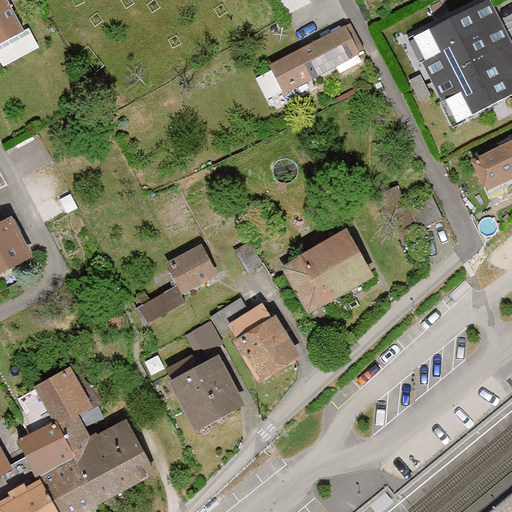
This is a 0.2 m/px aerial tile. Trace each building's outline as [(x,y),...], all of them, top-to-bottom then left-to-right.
[(0,0),(0,41),(20,30),(3,0),(0,0)] [(280,0),(288,15),(311,3),(310,0),(280,0)] [(511,51),(487,0),(409,38),(452,125),(511,95),(511,51)] [(283,92),(356,55),(343,29),(270,66),(283,92)] [(511,141),(472,161),(486,192),(511,179),(511,141)] [(413,232),(440,221),(430,197),(403,208),(413,232)] [(0,273),(33,257),(12,218),(0,223),(0,273)] [(307,314),(373,277),(347,230),(281,267),(307,314)] [(180,293),(215,275),(200,247),(166,264),(180,293)] [(174,287),(136,309),(145,325),(183,303),(174,287)] [(240,301),(212,317),(221,333),(227,330),(257,381),(298,358),(275,318),(271,321),(262,305),(247,314),(240,301)] [(169,382),(194,430),(242,406),(217,358),(198,368),(192,356),(169,367),(174,379),(169,382)] [(80,445),(111,428),(98,404),(90,408),(69,369),(45,381),(80,445)] [(0,506),(3,511),(79,511),(108,497),(80,445),(45,381),(35,387),(36,390),(19,399),(26,411),(19,415),(30,435),(17,442),(26,460),(11,469),(0,448),(0,506)] [(153,473),(125,421),(111,428),(80,445),(108,497),(153,473)]
